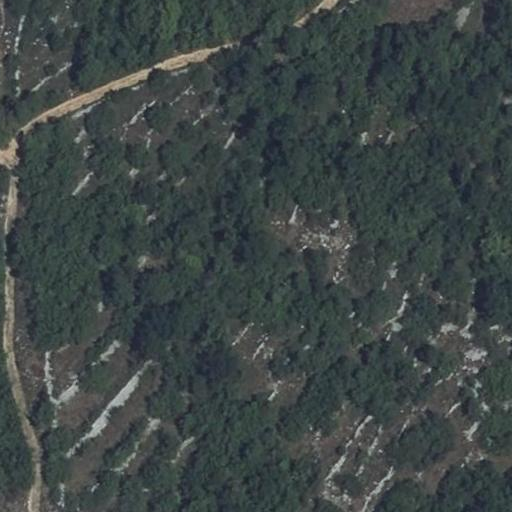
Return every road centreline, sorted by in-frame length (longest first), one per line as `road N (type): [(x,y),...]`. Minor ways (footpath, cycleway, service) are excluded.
road 1 (track): [(39,511),(40,450),(16,358),(20,147)]
road 2 (track): [(337,0),(257,47),(161,68),(20,147)]
